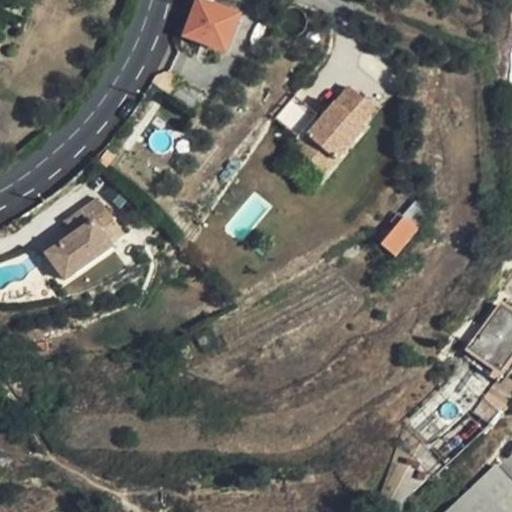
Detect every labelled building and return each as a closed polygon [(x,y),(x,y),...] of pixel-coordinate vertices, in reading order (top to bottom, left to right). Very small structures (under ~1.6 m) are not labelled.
[(224,55),(237,21),(198,5),(190,26),(183,23),(181,30),(187,33),(184,41),(224,55)] [(298,142),(292,150),(297,154),(326,176),(363,129),(360,126),(374,108),(349,89),(322,122),(316,118),(298,142)] [(316,118),(292,98),(274,123),(298,142),(316,118)] [(326,176),(297,154),(285,170),(313,192),(326,176)] [(100,203),(73,219),(81,233),(69,242),(39,261),(59,290),(111,255),(108,250),(122,240),(100,203)] [(81,233),(73,219),(61,227),(69,242),(81,233)] [(395,261),(419,231),(404,220),(381,249),(395,261)] [(407,431),(381,495),(395,510),(480,430),(462,413),(470,403),(478,408),(511,361),(511,318),(502,311),(441,390),(408,423),(407,431)] [(511,511),(511,475),(499,462),(444,511),(511,511)]
